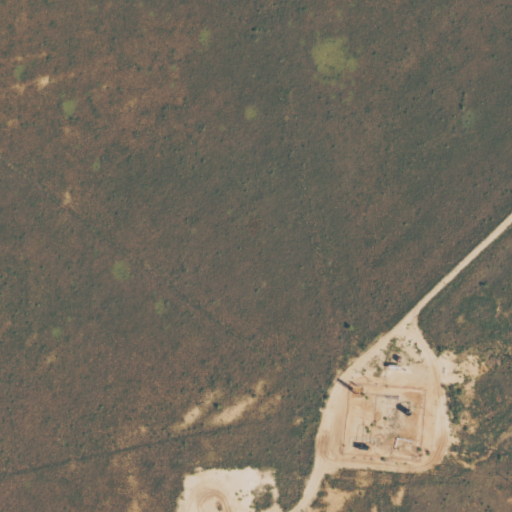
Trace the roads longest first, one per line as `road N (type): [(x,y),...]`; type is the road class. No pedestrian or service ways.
road 1 (residential): [(511,219),(212,511)]
road 2 (residential): [(368,360),(245,0)]
